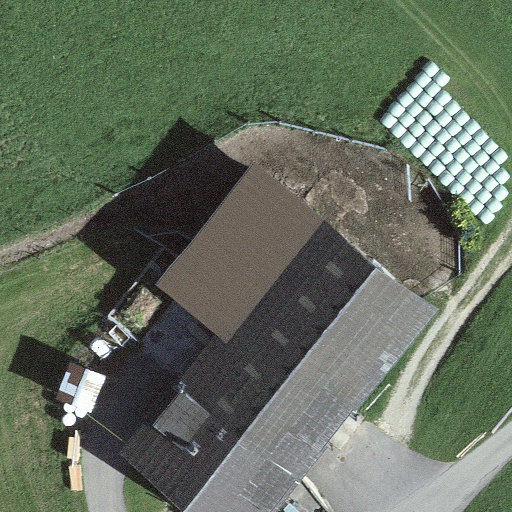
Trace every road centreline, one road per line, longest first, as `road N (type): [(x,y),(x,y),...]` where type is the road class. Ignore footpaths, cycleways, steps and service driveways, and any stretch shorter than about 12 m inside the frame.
road 1 (track): [(511,224),(424,361),(397,428),(405,468),(441,510)]
road 2 (track): [(395,0),(511,130)]
